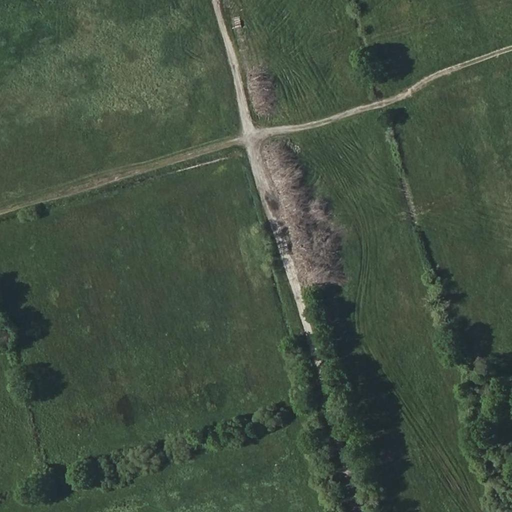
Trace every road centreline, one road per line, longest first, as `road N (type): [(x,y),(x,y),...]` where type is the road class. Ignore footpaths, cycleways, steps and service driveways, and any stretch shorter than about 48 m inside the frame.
road 1 (track): [(222,0),(279,242),(361,511)]
road 2 (track): [(0,208),(511,70)]
